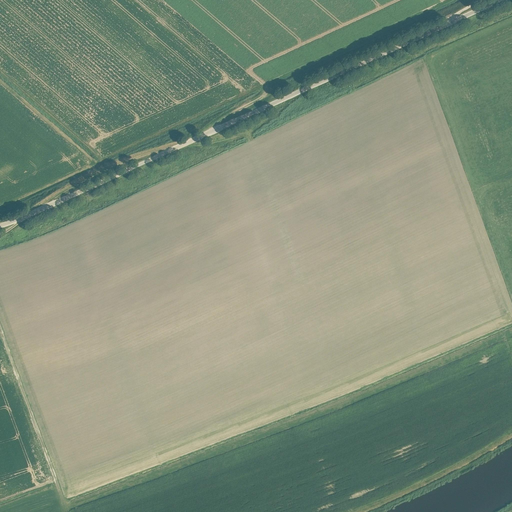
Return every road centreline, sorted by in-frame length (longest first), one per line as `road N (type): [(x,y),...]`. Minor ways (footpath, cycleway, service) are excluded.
road 1 (unclassified): [(0,226),(444,26)]
road 2 (track): [(180,145),(249,135),(292,95)]
